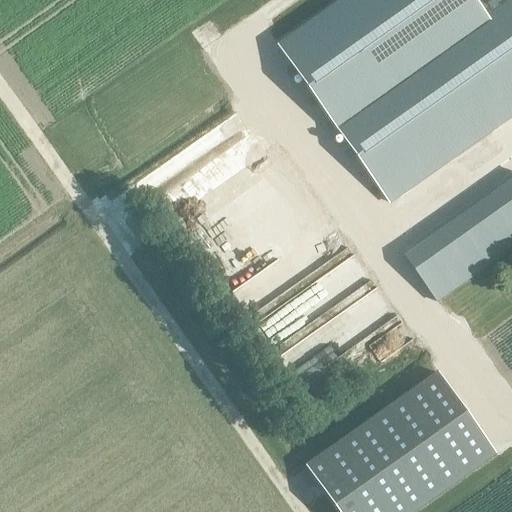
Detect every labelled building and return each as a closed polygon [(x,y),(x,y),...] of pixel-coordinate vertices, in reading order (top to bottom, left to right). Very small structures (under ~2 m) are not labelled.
[(511,0),(349,0),(281,49),(326,112),(391,204),(511,117),(511,0)] [(237,176),(283,142),(266,120),(220,153),(237,176)] [(511,250),(511,181),(405,257),(437,303),(511,250)] [(204,209),(218,231),(261,204),(247,182),(204,209)] [(312,235),(327,254),(347,237),(332,218),(312,235)] [(249,257),(234,239),(218,252),(233,270),(249,257)] [(453,313),(473,301),(466,287),(445,299),(453,313)] [(438,369),(308,462),(342,511),(409,511),(496,451),(438,369)]
